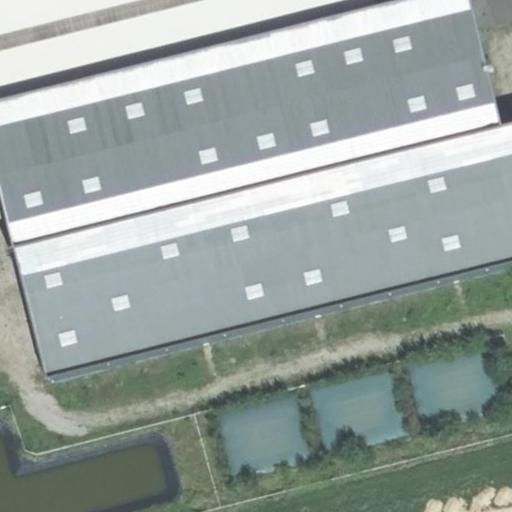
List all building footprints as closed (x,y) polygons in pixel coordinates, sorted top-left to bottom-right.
[(0,0),(0,98),(383,2),(382,0),(0,0)] [(391,0),(383,2),(0,98),(0,176),(18,253),(505,130),(471,0),(391,0)] [(511,127),(505,130),(18,253),(52,385),(511,267),(511,127)] [(511,408),(494,339),(406,361),(425,433),(511,410),(511,408)] [(397,363),(309,386),(328,458),(416,435),(397,363)] [(302,387),(214,410),(232,482),(320,459),(302,387)]
